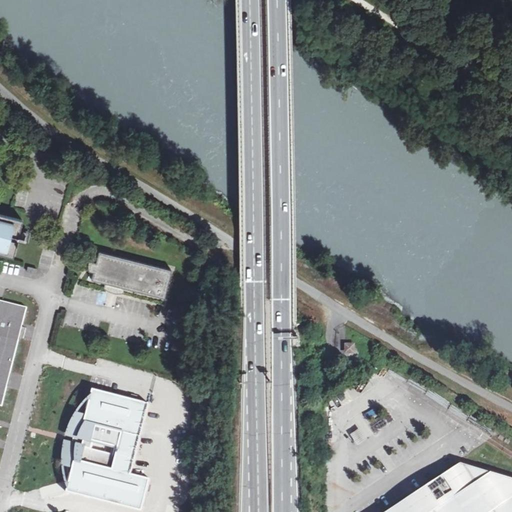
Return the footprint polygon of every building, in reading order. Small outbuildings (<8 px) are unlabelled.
[(0,250),(14,254),(18,238),(22,220),(0,214),(0,250)] [(165,299),(172,270),(99,252),(91,280),(165,299)] [(116,306),(115,294),(107,294),(108,306),(116,306)] [(0,405),(2,406),(18,340),(13,339),(17,324),(22,325),(26,308),(0,301),(0,405)] [(21,327),(18,337),(24,338),(26,329),(21,327)] [(354,355),(354,342),(343,343),(344,356),(354,355)] [(75,467),(69,491),(141,511),(151,479),(129,475),(148,404),(96,389),(88,416),(83,415),(80,419),(77,424),(73,434),(78,436),(76,445),(70,444),(70,451),(70,465),(75,467)] [(349,434),(356,446),(367,440),(359,428),(349,434)] [(511,511),(511,477),(468,465),(464,468),(461,463),(386,511),(511,511)]
